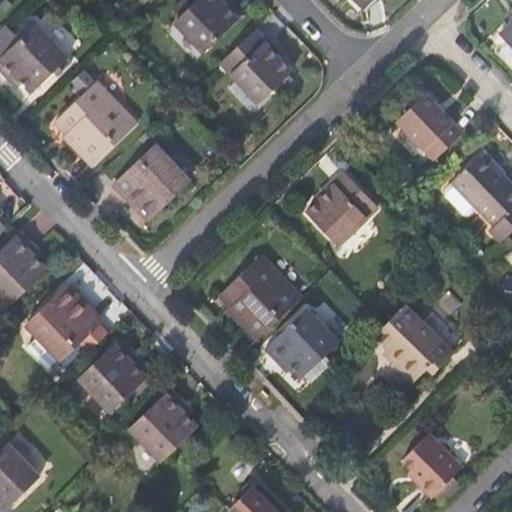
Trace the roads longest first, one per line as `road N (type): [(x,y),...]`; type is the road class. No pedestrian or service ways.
road 1 (residential): [(144,285),(349,511)]
road 2 (residential): [(362,72),(144,285)]
road 3 (residential): [(0,138),(144,285)]
road 4 (residential): [(511,123),(414,22)]
